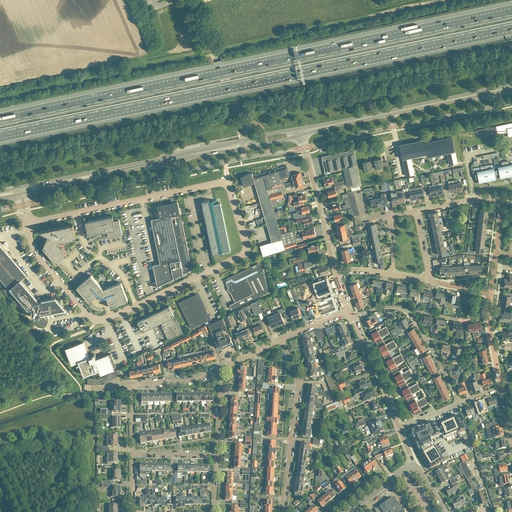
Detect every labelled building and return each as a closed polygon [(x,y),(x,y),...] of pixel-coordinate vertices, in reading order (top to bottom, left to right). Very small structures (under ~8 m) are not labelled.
[(511,122),(496,126),(497,131),(505,131),(507,130),(508,137),(511,136),(511,122)] [(427,142),(420,143),(420,141),(399,145),(406,174),(413,172),(410,158),(427,154),(427,157),(447,153),(449,165),(457,163),(452,137),(427,142)] [(354,150),(323,157),(326,172),(343,168),(347,186),(349,186),(350,189),(354,188),(358,187),(362,186),(361,183),(359,184),(355,166),(357,165),(354,154),(354,150)] [(387,165),(386,162),(382,163),(381,159),(374,160),(375,164),(376,168),(376,169),(383,167),(383,166),(387,165)] [(376,168),(375,164),(371,165),(370,161),(363,162),(365,171),(372,170),(371,169),(376,168)] [(502,166),(496,167),(498,179),(502,178),(504,178),(503,177),(505,177),(509,176),(511,175),(511,163),(509,164),(508,161),(505,161),(501,162),(502,166)] [(481,170),(472,172),(473,177),(475,177),(477,184),(481,183),(482,182),(484,181),(487,181),(491,180),(493,180),(494,180),(498,179),(496,167),(488,169),(487,165),(484,166),(480,167),(481,170)] [(267,189),(270,188),(269,183),(270,183),(281,180),(281,179),(285,178),(290,176),(287,166),(254,175),(255,177),(253,178),(254,183),(267,225),(277,222),(270,200),(269,194),(267,189)] [(242,180),(243,186),(254,183),(253,178),(252,173),(244,175),(241,177),(242,180)] [(301,179),(301,176),(300,174),(300,173),(291,175),(293,182),(301,179)] [(333,180),(332,177),(324,179),(325,186),(334,183),(334,187),(337,186),(336,182),(337,182),(336,179),(333,180)] [(292,186),(294,185),(295,188),(303,186),(303,185),(304,184),(303,182),(302,182),(301,179),(293,182),(285,184),(270,188),(267,189),(269,194),(281,191),(282,191),(285,188),(292,186)] [(450,192),(456,190),(454,182),(454,180),(448,181),(449,185),(448,185),(450,192)] [(463,189),(461,182),(458,183),(457,181),(454,182),(456,190),(463,189)] [(442,186),(442,185),(441,183),(438,184),(438,185),(435,185),(437,194),(444,193),(442,186)] [(345,188),(344,184),(337,186),(334,187),(335,189),(327,191),(328,194),(328,197),(329,197),(331,197),(331,198),(334,198),(334,196),(337,195),(336,192),(338,191),(338,190),(345,188)] [(437,194),(435,185),(432,185),(428,186),(430,196),(437,194)] [(424,197),(423,190),(422,187),(415,188),(417,198),(424,197)] [(417,198),(415,188),(408,190),(410,200),(417,198)] [(405,201),(403,194),(403,190),(396,191),(399,202),(405,201)] [(269,194),(270,200),(283,196),(282,191),(281,191),(269,194)] [(399,202),(396,191),(390,193),(392,203),(399,202)] [(386,204),(386,201),(387,201),(386,193),(380,194),(381,198),(378,199),(379,206),(386,204)] [(307,201),(305,194),(297,196),(299,202),(296,202),(296,206),(302,205),(302,202),(307,201)] [(379,206),(378,199),(372,200),(372,197),(368,198),(369,204),(371,203),(372,207),(379,206)] [(230,251),(220,203),(217,204),(217,200),(209,202),(209,200),(201,202),(212,255),(230,251)] [(192,268),(191,264),(178,202),(157,206),(159,218),(151,220),(160,264),(152,265),(157,286),(155,287),(156,287),(193,269),(192,269),(191,268),(192,268)] [(341,209),(339,203),(331,205),(332,208),(331,208),(332,210),(333,211),(341,209)] [(310,212),(308,206),(301,207),(301,208),(297,208),(298,209),(296,210),(297,213),(293,214),(294,219),(306,216),(305,213),(310,212)] [(459,216),(457,208),(449,210),(451,218),(452,218),(458,217),(459,216)] [(246,215),(250,229),(256,228),(252,213),(246,215)] [(343,219),(342,213),(334,215),(335,221),(339,220),(339,221),(342,220),(343,219)] [(122,235),(119,220),(113,221),(112,216),(85,221),(88,235),(104,232),(106,235),(108,234),(108,238),(122,235)] [(313,224),(311,217),(306,219),(305,217),(296,219),(297,223),(302,222),(302,226),(298,227),(299,229),(301,229),(305,228),(305,226),(313,224)] [(350,231),(348,225),(350,225),(349,221),(344,222),(344,225),(336,226),(337,233),(350,231)] [(278,228),(277,222),(267,225),(269,234),(279,231),(278,228)] [(59,246),(59,245),(61,246),(63,242),(61,242),(61,241),(76,238),(73,224),(39,231),(48,235),(43,248),(56,264),(67,255),(59,246)] [(365,232),(377,230),(375,224),(369,225),(368,225),(369,229),(364,230),(365,232)] [(286,226),(278,228),(279,231),(280,234),(287,232),(286,226)] [(285,249),(297,245),(295,239),(300,237),(303,237),(303,239),(316,236),(313,227),(302,231),(301,229),(299,229),(296,230),(293,231),(287,232),(280,234),(285,249)] [(263,256),(285,249),(280,234),(279,231),(269,234),(272,242),(260,246),(263,256)] [(352,236),(351,231),(350,231),(337,233),(339,240),(347,239),(347,237),(352,236)] [(379,243),(378,236),(371,238),(372,238),(371,238),(371,241),(368,242),(368,245),(373,244),(379,243)] [(320,250),(320,247),(318,248),(318,245),(318,244),(315,245),(315,244),(311,245),(311,246),(308,246),(307,243),(297,246),(297,245),(285,249),(286,253),(304,247),(305,247),(306,254),(309,253),(317,251),(318,252),(319,252),(319,251),(319,250),(320,250)] [(0,279),(9,290),(15,298),(32,317),(36,317),(36,318),(35,319),(35,321),(35,323),(35,325),(37,326),(38,327),(40,328),(42,328),(42,327),(43,327),(44,327),(44,326),(45,326),(45,325),(46,325),(46,324),(46,323),(46,322),(46,321),(46,320),(46,319),(45,319),(45,318),(44,318),(44,317),(43,317),(43,315),(66,311),(55,298),(40,301),(40,299),(38,298),(36,299),(21,281),(20,282),(19,281),(25,276),(0,246),(0,279)] [(382,255),(380,249),(374,250),(375,254),(371,255),(371,254),(366,256),(366,258),(372,257),(382,255)] [(269,292),(261,262),(226,279),(227,282),(226,283),(226,284),(228,288),(227,289),(229,292),(230,293),(237,307),(269,292)] [(317,268),(313,270),(316,278),(320,277),(330,273),(327,265),(317,268)] [(101,299),(104,288),(103,287),(102,288),(91,275),(77,287),(89,302),(90,302),(89,302),(97,295),(98,297),(100,297),(99,299),(101,299)] [(307,281),(305,276),(295,279),(297,285),(307,281)] [(318,280),(312,282),(315,290),(328,285),(326,280),(319,283),(318,280)] [(380,287),(381,281),(373,280),(372,285),(377,286),(376,291),(382,292),(383,288),(383,287),(380,287)] [(392,290),(393,283),(387,282),(385,289),(383,288),(382,292),(381,297),(384,298),(385,294),(388,294),(388,290),(392,290)] [(128,300),(121,283),(105,289),(105,288),(104,288),(101,299),(102,300),(103,298),(104,298),(106,297),(110,307),(109,307),(128,300)] [(328,285),(315,290),(318,298),(323,296),(322,293),(330,291),(328,285)] [(406,300),(407,293),(405,292),(406,287),(398,285),(397,291),(396,292),(400,293),(401,296),(400,299),(406,300)] [(294,288),(289,290),(294,301),(299,299),(294,288)] [(419,304),(421,296),(418,295),(419,289),(411,288),(409,295),(415,297),(414,300),(417,300),(416,304),(419,304)] [(423,296),(423,298),(427,299),(427,301),(429,301),(428,307),(431,307),(433,298),(431,297),(432,292),(424,290),(423,296)] [(446,298),(444,298),(444,293),(437,292),(436,297),(439,298),(438,302),(445,304),(446,298)] [(510,306),(511,297),(511,296),(511,293),(508,293),(507,296),(503,295),(501,305),(510,306)] [(211,319),(203,303),(203,302),(199,295),(196,294),(178,303),(183,312),(191,329),(211,319)] [(323,298),(317,300),(320,308),(333,303),(331,298),(324,301),(323,298)] [(261,312),(257,302),(257,301),(250,304),(255,315),(261,312)] [(333,303),(320,308),(322,313),(335,309),(333,303)] [(174,320),(172,316),(173,315),(169,306),(151,315),(150,313),(150,314),(146,316),(146,315),(147,317),(138,321),(142,330),(160,322),(162,326),(161,326),(168,340),(182,333),(175,319),(174,320)] [(282,308),(273,312),(278,325),(279,324),(279,325),(283,324),(283,323),(284,322),(280,313),(283,312),(282,308)] [(300,315),(297,308),(285,313),(287,318),(292,317),(292,319),(300,315)] [(243,311),(244,311),(243,309),(242,309),(236,311),(233,312),(235,315),(237,314),(240,321),(246,319),(243,311)] [(511,318),(511,311),(504,311),(503,314),(500,314),(499,322),(504,323),(504,322),(510,322),(510,318),(511,318)] [(267,313),(263,314),(267,322),(269,321),(272,327),(273,327),(273,328),(277,326),(277,325),(278,325),(273,312),(267,314),(267,313)] [(367,320),(365,321),(368,327),(373,324),(376,322),(379,320),(375,313),(366,318),(367,320)] [(234,324),(230,314),(225,317),(229,327),(234,324)] [(432,317),(424,316),(424,317),(423,316),(423,319),(424,319),(423,322),(423,324),(428,325),(429,323),(431,324),(432,317)] [(230,335),(223,318),(208,325),(215,341),(219,349),(229,345),(229,346),(233,344),(232,343),(231,339),(233,338),(231,334),(230,335)] [(264,328),(261,319),(251,323),(256,334),(263,330),(262,328),(264,328)] [(396,328),(390,331),(394,337),(408,329),(407,326),(408,326),(404,319),(400,322),(399,320),(393,323),(396,328)] [(444,325),(445,320),(437,319),(436,324),(434,323),(433,326),(432,332),(437,333),(438,326),(443,328),(444,327),(444,325)] [(461,338),(463,329),(460,329),(461,324),(453,322),(452,330),(457,331),(455,336),(458,336),(457,337),(461,338)] [(480,322),(474,323),(475,331),(478,330),(478,332),(479,332),(483,332),(482,326),(481,327),(480,322)] [(475,331),(474,323),(468,324),(469,332),(472,332),(473,335),(474,335),(474,338),(475,338),(477,337),(476,334),(475,331)] [(250,336),(248,329),(247,329),(247,328),(244,329),(242,324),(239,325),(239,327),(241,332),(244,338),(250,336)] [(203,327),(201,328),(204,335),(209,333),(206,326),(203,327)] [(347,332),(345,326),(340,328),(337,329),(340,335),(347,332)] [(373,337),(388,330),(386,326),(378,331),(376,327),(369,330),(373,337)] [(244,338),(241,332),(239,327),(237,328),(238,332),(235,333),(235,334),(238,341),(244,338)] [(417,334),(413,328),(407,332),(411,337),(417,334)] [(511,328),(508,329),(508,332),(501,333),(503,341),(511,339),(511,328)] [(388,330),(373,337),(377,344),(383,341),(381,337),(389,333),(388,330)] [(347,332),(340,335),(338,336),(340,342),(349,338),(347,332)] [(411,337),(407,339),(409,342),(412,340),(414,342),(420,339),(417,334),(411,337)] [(312,345),(311,342),(310,342),(309,336),(303,337),(304,340),(303,340),(303,341),(302,341),(302,344),(304,344),(304,347),(312,345)] [(352,344),(349,338),(340,342),(341,345),(343,344),(345,347),(352,344)] [(417,347),(423,344),(420,339),(414,342),(417,347)] [(381,351),(395,343),(393,340),(385,344),(383,341),(377,344),(381,351)] [(116,367),(111,354),(96,360),(95,357),(95,356),(95,355),(95,354),(94,354),(93,354),(93,355),(92,355),(92,356),(93,356),(89,357),(83,342),(67,348),(73,364),(79,362),(84,375),(99,370),(100,374),(113,369),(113,368),(116,367)] [(389,351),(397,347),(395,343),(381,351),(384,358),(391,355),(389,351)] [(415,351),(418,354),(426,349),(423,344),(417,347),(412,350),(413,352),(415,351)] [(305,353),(314,351),(313,348),(316,347),(315,345),(312,345),(304,347),(305,353)] [(448,350),(449,346),(443,345),(442,347),(441,350),(441,351),(444,351),(443,355),(449,357),(450,351),(448,350)] [(168,353),(167,351),(170,349),(169,346),(163,349),(164,351),(163,352),(162,354),(163,355),(168,353)] [(216,357),(214,351),(211,352),(210,347),(207,347),(210,359),(216,357)] [(452,357),(455,358),(455,360),(458,361),(460,348),(455,347),(453,355),(452,354),(452,357)] [(487,355),(485,349),(483,349),(482,347),(476,348),(477,351),(479,350),(480,357),(487,355)] [(357,357),(355,353),(354,353),(353,351),(350,353),(349,350),(345,352),(344,351),(336,354),(338,359),(345,356),(345,358),(348,357),(350,360),(357,357)] [(204,360),(202,354),(201,351),(196,352),(198,362),(204,360)] [(190,354),(192,363),(198,362),(196,352),(190,353),(190,354)] [(184,355),(184,353),(178,355),(179,359),(180,366),(186,364),(184,355)] [(184,355),(186,364),(192,363),(190,354),(190,353),(184,355)] [(388,365),(402,357),(401,354),(393,358),(391,355),(384,358),(388,365)] [(431,359),(429,354),(422,357),(425,363),(431,359)] [(488,362),(487,355),(480,357),(481,363),(488,362)] [(179,359),(173,361),(172,357),(175,367),(180,366),(179,359)] [(398,368),(396,365),(404,360),(402,357),(388,365),(392,372),(398,368)] [(431,359),(425,363),(423,364),(426,369),(428,368),(434,364),(431,359)] [(142,360),(138,362),(140,364),(142,375),(148,373),(147,367),(146,363),(144,364),(144,363),(143,363),(143,362),(142,360)] [(134,367),(136,376),(142,375),(140,364),(138,362),(136,363),(137,365),(137,366),(134,367)] [(363,370),(362,369),(363,369),(362,366),(361,367),(360,364),(356,366),(355,365),(352,367),(351,363),(348,364),(350,368),(347,369),(348,370),(350,369),(352,375),(355,373),(355,374),(360,372),(359,371),(363,370)] [(437,370),(434,364),(428,368),(431,373),(437,370)] [(275,377),(276,370),(269,370),(269,373),(261,372),(261,369),(258,369),(257,376),(261,376),(268,376),(275,377)] [(317,370),(309,372),(310,378),(317,377),(316,374),(321,373),(321,369),(317,370)] [(396,380),(411,373),(409,369),(401,374),(399,370),(393,373),(396,380)] [(492,383),(490,377),(486,379),(485,377),(486,376),(485,373),(480,375),(479,372),(477,373),(479,380),(482,379),(482,380),(484,386),(492,383)] [(407,384),(405,380),(413,376),(411,373),(396,380),(400,387),(407,384)] [(479,388),(476,381),(479,380),(477,373),(473,375),(474,377),(472,378),(473,381),(469,383),(470,385),(471,388),(472,391),(479,388)] [(442,380),(440,375),(430,379),(432,383),(435,382),(436,383),(442,380)] [(108,382),(105,377),(98,380),(98,385),(104,385),(104,384),(108,382)] [(363,393),(362,391),(371,387),(369,382),(367,383),(366,380),(355,385),(357,390),(354,391),(356,396),(363,393)] [(445,386),(442,380),(436,383),(438,389),(445,386)] [(467,391),(465,386),(464,381),(460,383),(461,385),(458,386),(459,388),(458,388),(460,394),(461,395),(464,393),(464,392),(467,391)] [(343,391),(341,388),(345,386),(344,382),(336,385),(339,393),(343,391)] [(404,394),(418,386),(417,383),(409,387),(407,384),(400,387),(404,394)] [(414,398),(412,394),(420,390),(418,386),(404,394),(408,401),(414,398)] [(447,391),(445,386),(438,389),(441,394),(447,391)] [(356,399),(362,397),(363,398),(365,397),(366,400),(375,397),(373,391),(367,393),(366,392),(362,394),(349,399),(349,398),(342,401),(344,407),(347,406),(346,403),(356,399)] [(450,397),(447,391),(441,394),(444,400),(450,397)] [(411,408),(426,400),(424,397),(416,401),(414,398),(408,401),(411,408)] [(314,403),(314,399),(307,399),(306,405),(314,406),(319,407),(323,407),(323,405),(318,404),(318,403),(314,403)] [(487,408),(494,406),(498,418),(501,417),(495,399),(487,402),(488,404),(486,405),(487,408)] [(343,406),(341,400),(335,402),(335,403),(325,407),(328,412),(338,408),(338,409),(343,406)] [(422,411),(420,408),(428,403),(426,400),(411,408),(415,415),(422,411)] [(111,411),(101,411),(101,415),(104,415),(112,415),(112,412),(120,412),(120,402),(111,402),(111,411)] [(381,408),(380,405),(379,406),(378,403),(373,405),(372,403),(364,406),(366,409),(369,408),(371,413),(374,411),(375,412),(377,411),(377,410),(380,409),(380,408),(381,408)] [(485,411),(485,410),(483,403),(477,405),(480,417),(483,416),(482,413),(485,411)] [(476,411),(474,412),(472,407),(464,410),(465,411),(463,411),(465,419),(472,416),(473,420),(478,418),(476,411)] [(120,428),(120,418),(112,418),(112,415),(104,415),(104,418),(111,418),(111,428),(120,428)] [(451,419),(438,425),(445,439),(464,431),(464,430),(458,416),(451,419)] [(375,422),(374,421),(369,423),(367,424),(368,426),(367,427),(369,431),(382,426),(380,420),(375,422)] [(414,432),(411,433),(414,440),(415,439),(417,443),(415,443),(418,450),(421,449),(423,452),(420,454),(422,457),(421,457),(423,461),(424,460),(426,463),(425,464),(427,467),(428,466),(430,469),(444,461),(441,456),(440,457),(434,447),(432,443),(430,440),(433,438),(435,443),(441,439),(434,423),(427,426),(428,428),(425,429),(424,427),(421,429),(421,428),(419,429),(419,430),(416,431),(414,431),(414,432)] [(379,433),(384,431),(382,426),(369,431),(370,435),(371,434),(372,437),(374,436),(379,434),(379,433)] [(492,429),(488,430),(490,439),(495,438),(494,438),(497,437),(503,436),(502,430),(500,430),(499,427),(492,428),(492,429)] [(147,443),(145,435),(145,432),(142,433),(137,434),(137,437),(139,437),(141,444),(147,443)] [(100,447),(100,450),(109,450),(109,447),(118,447),(118,436),(108,436),(108,447),(100,447)] [(378,438),(367,442),(369,445),(377,442),(377,443),(379,447),(388,444),(386,438),(379,440),(378,438)] [(506,448),(504,441),(498,442),(494,443),(496,450),(506,448)] [(385,458),(393,455),(390,449),(383,452),(382,449),(372,453),(376,459),(384,456),(385,458)] [(118,463),(118,453),(109,453),(109,450),(100,450),(100,453),(108,453),(108,463),(118,463)] [(505,460),(504,454),(497,455),(492,456),(491,454),(481,456),(481,460),(491,458),(493,459),(494,462),(505,460)] [(359,463),(357,461),(353,456),(351,458),(352,460),(356,466),(359,463)] [(375,468),(377,466),(372,459),(367,463),(372,470),(375,468)] [(372,470),(367,463),(361,466),(364,470),(363,471),(365,474),(372,470)] [(447,467),(449,465),(448,463),(440,467),(441,470),(435,473),(439,478),(446,474),(444,471),(448,469),(447,467)] [(343,472),(340,467),(338,465),(334,469),(339,475),(343,472)] [(507,471),(506,465),(499,467),(499,469),(494,470),(495,476),(500,475),(501,475),(501,472),(507,471)] [(360,478),(356,472),(357,471),(355,467),(348,472),(356,482),(358,480),(360,478)] [(120,481),(120,471),(111,471),(111,481),(101,481),(101,484),(112,484),(112,481),(120,481)] [(353,484),(356,482),(348,472),(343,476),(350,485),(353,484)] [(450,480),(448,476),(451,474),(449,472),(446,474),(439,478),(440,481),(440,482),(439,483),(440,484),(441,484),(445,482),(445,483),(445,482),(450,480)] [(507,476),(501,477),(500,475),(495,476),(496,482),(502,480),(503,485),(509,484),(508,484),(510,484),(509,480),(508,480),(507,476)] [(174,485),(174,477),(171,477),(171,483),(164,483),(164,485),(170,485),(173,485),(174,485)] [(345,489),(340,481),(337,478),(334,480),(335,480),(332,482),(334,486),(335,486),(340,493),(345,489)] [(120,498),(120,487),(112,487),(112,484),(101,484),(101,487),(111,487),(111,498),(120,498)] [(460,490),(459,486),(457,484),(452,486),(445,490),(448,496),(460,490)] [(302,495),(302,491),(303,491),(303,488),(295,487),(295,494),(294,496),(298,497),(299,494),(302,495)] [(511,497),(511,495),(511,489),(505,490),(506,490),(499,492),(499,494),(504,493),(505,499),(511,497)] [(335,496),(331,491),(326,495),(331,500),(335,496)] [(475,493),(479,506),(486,503),(482,491),(475,493)] [(331,500),(326,495),(324,493),(322,495),(323,497),(322,499),(326,504),(331,500)] [(146,506),(146,499),(146,496),(143,496),(143,498),(140,497),(139,497),(138,505),(140,505),(140,506),(146,506)] [(326,504),(322,499),(320,497),(316,501),(322,508),(326,504)] [(375,511),(388,511),(397,505),(392,498),(375,511)] [(461,498),(452,503),(455,509),(458,508),(458,509),(463,506),(465,505),(466,508),(472,505),(469,500),(464,503),(461,498)]
